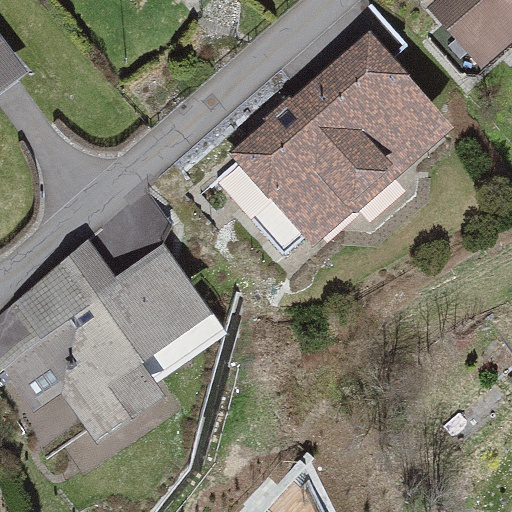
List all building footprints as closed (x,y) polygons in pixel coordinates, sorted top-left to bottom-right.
[(511,0),(475,0),(458,14),(508,76),(511,72),(511,0)] [(0,121),(40,93),(0,37),(0,121)] [(385,64),(252,179),(329,268),(462,153),(385,64)] [(153,183),(97,222),(119,254),(175,216),(153,183)] [(171,252),(24,353),(100,465),(248,364),(171,252)] [(511,306),(494,320),(511,343),(511,306)]
